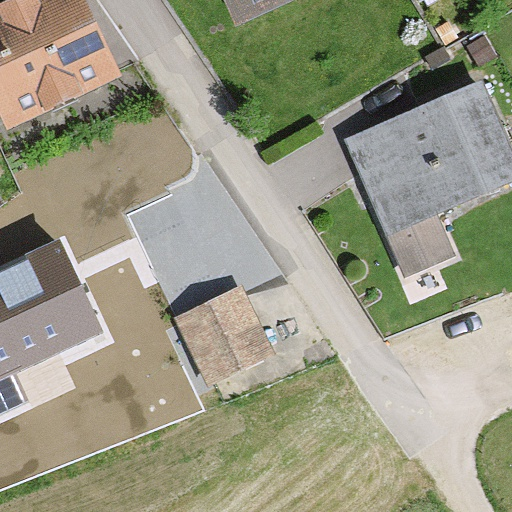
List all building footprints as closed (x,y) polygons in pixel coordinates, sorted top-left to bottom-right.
[(84,0),(0,0),(0,123),(4,132),(121,77),(84,0)] [(226,0),(239,27),(296,0),(226,0)] [(423,112),(345,142),(401,284),(439,267),(455,260),(440,222),(447,220),(511,195),(511,161),(479,87),(423,112)] [(60,238),(0,265),(0,414),(28,401),(15,374),(104,333),(60,238)] [(241,278),(171,313),(206,384),(277,349),(241,278)]
